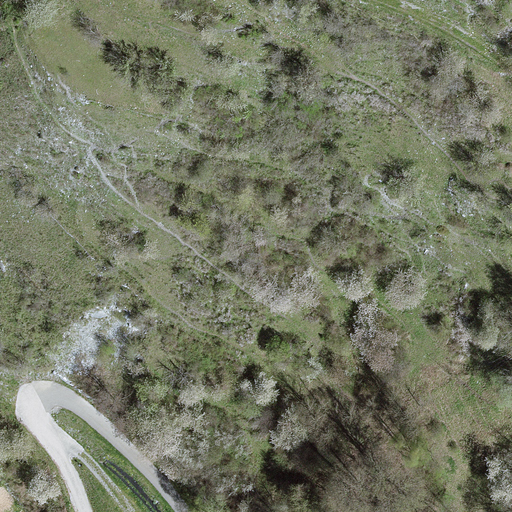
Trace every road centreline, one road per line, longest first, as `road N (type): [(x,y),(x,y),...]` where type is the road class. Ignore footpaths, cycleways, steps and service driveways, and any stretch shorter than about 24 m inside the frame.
road 1 (unclassified): [(84,511),(30,410),(54,394),(110,430),(183,511)]
road 2 (track): [(511,70),(385,0)]
